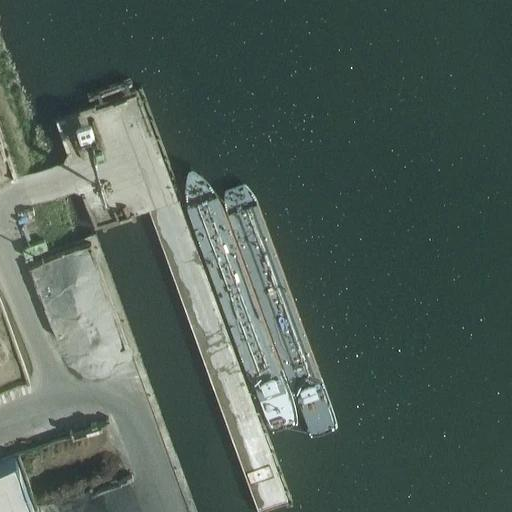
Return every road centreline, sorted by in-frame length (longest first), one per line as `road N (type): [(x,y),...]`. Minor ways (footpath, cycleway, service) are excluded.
road 1 (unknown): [(58,386),(92,373),(120,382),(139,408),(175,511)]
road 2 (unknown): [(3,220),(58,386)]
